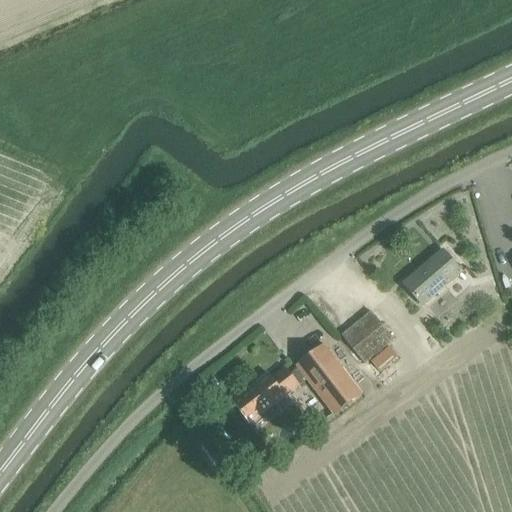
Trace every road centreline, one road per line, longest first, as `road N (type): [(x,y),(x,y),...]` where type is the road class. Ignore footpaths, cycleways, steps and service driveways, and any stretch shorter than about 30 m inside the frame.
road 1 (secondary): [(0,473),(85,364),(194,258),(318,176),(511,81)]
road 2 (unclassified): [(54,511),(133,420),(212,352),(411,205),(511,153)]
